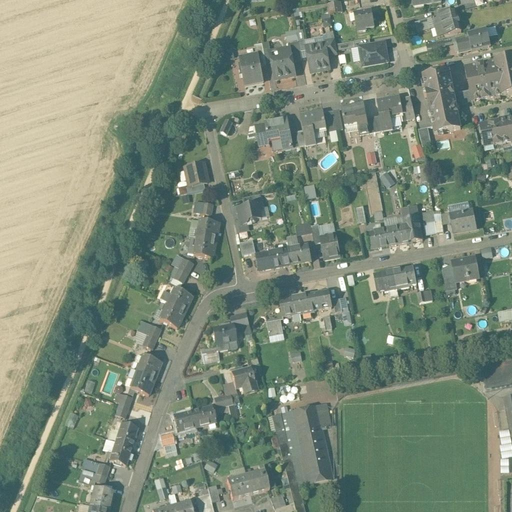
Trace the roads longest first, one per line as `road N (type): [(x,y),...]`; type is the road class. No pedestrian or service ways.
road 1 (residential): [(511,234),(243,287)]
road 2 (residential): [(243,287),(211,299),(178,365),(127,511)]
road 3 (residential): [(207,114),(412,75)]
road 4 (residential): [(243,287),(207,114)]
